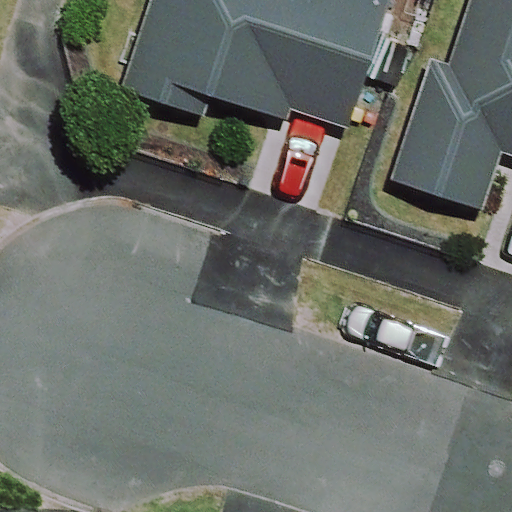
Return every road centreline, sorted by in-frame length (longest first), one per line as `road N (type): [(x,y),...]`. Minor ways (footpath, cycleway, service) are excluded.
road 1 (residential): [(511,481),(122,353)]
road 2 (residential): [(0,381),(122,353)]
